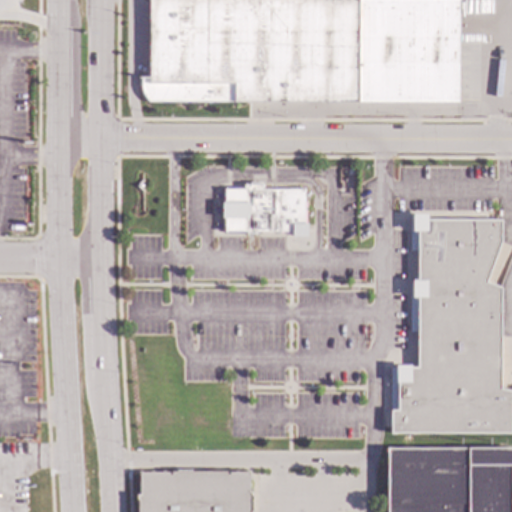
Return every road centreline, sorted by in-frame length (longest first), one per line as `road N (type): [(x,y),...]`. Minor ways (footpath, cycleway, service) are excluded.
road 1 (primary): [(58,160),(71,511)]
road 2 (residential): [(511,141),(172,141)]
road 3 (primary): [(100,141),(100,0)]
road 4 (primary): [(113,511),(107,379)]
road 5 (primary): [(101,261),(100,141)]
